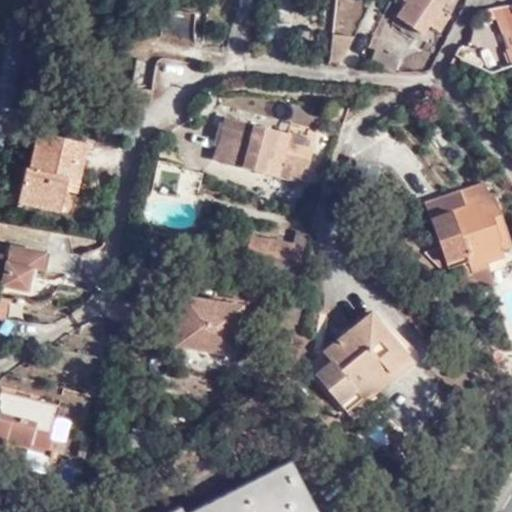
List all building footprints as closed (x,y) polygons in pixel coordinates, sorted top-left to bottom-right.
[(416,0),(404,20),(428,34),(434,25),(446,7),(449,0),(416,0)] [(511,3),(501,6),(510,31),(511,35),(511,3)] [(455,12),(446,7),(434,25),(443,31),(455,12)] [(174,11),(170,37),(193,41),(197,15),(174,11)] [(345,60),(347,34),(342,33),(339,59),(345,60)] [(357,35),(347,34),(345,60),(354,62),(357,35)] [(387,45),(382,57),(401,66),(407,55),(387,45)] [(297,141),(299,131),(232,113),(220,156),(314,181),(324,148),(297,141)] [(74,170),(85,172),(90,136),(42,129),(38,163),(31,164),(27,198),(70,205),(72,183),(74,170)] [(327,139),(299,131),(297,141),(324,148),(327,139)] [(186,165),(181,192),(200,196),(205,169),(186,165)] [(387,172),(359,166),(354,185),(358,186),(362,189),(360,198),(380,202),(387,172)] [(83,184),(85,172),(74,170),(72,183),(83,184)] [(476,265),(481,279),(496,274),(495,267),(508,264),(508,258),(511,255),(511,236),(500,202),(498,202),(493,189),(437,208),(436,211),(454,267),(473,259),(476,265)] [(262,252),(272,254),(310,264),(315,248),(267,237),(262,252)] [(19,256),(0,251),(0,352),(3,353),(6,333),(2,332),(5,319),(16,322),(19,300),(14,298),(17,286),(41,290),(45,269),(55,271),(58,253),(22,246),(19,256)] [(291,278),(305,281),(310,264),(272,254),(269,271),(291,278)] [(457,272),(476,265),(473,259),(454,267),(457,272)] [(501,288),(496,274),(481,279),(477,281),(481,293),(501,288)] [(291,278),(285,300),(297,304),(305,281),(291,278)] [(186,341),(240,355),(250,309),(194,294),(186,341)] [(277,323),(290,327),(297,304),(285,300),(277,323)] [(310,309),(297,304),(290,327),(289,331),(300,333),(310,309)] [(330,378),(355,407),(397,372),(402,375),(421,358),(385,316),(340,354),(347,363),(330,378)] [(406,380),(402,375),(397,372),(355,407),(363,416),(406,380)] [(41,434),(61,439),(68,407),(9,394),(0,429),(0,448),(11,451),(14,444),(37,451),(39,445),(41,434)] [(378,439),(398,453),(417,427),(398,413),(378,439)] [(61,440),(61,439),(41,434),(39,445),(58,450),(61,440)] [(164,511),(313,511),(326,506),(300,457),(195,506),(191,499),(164,511)] [(334,509),(336,511),(376,511),(395,497),(376,476),(334,509)]
